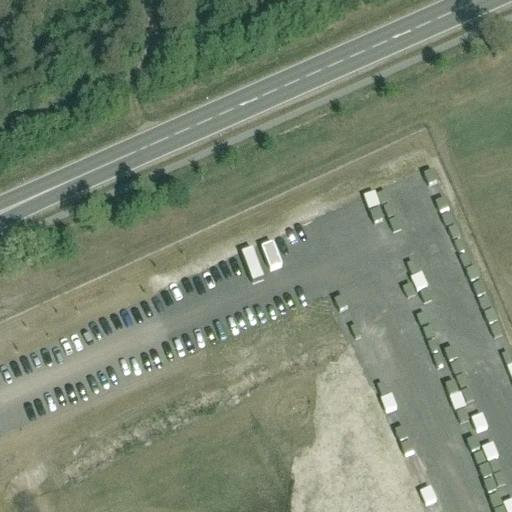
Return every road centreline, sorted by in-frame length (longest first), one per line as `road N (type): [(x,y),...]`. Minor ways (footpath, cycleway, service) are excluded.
road 1 (primary): [(492,0),(0,216)]
road 2 (track): [(48,0),(130,100)]
